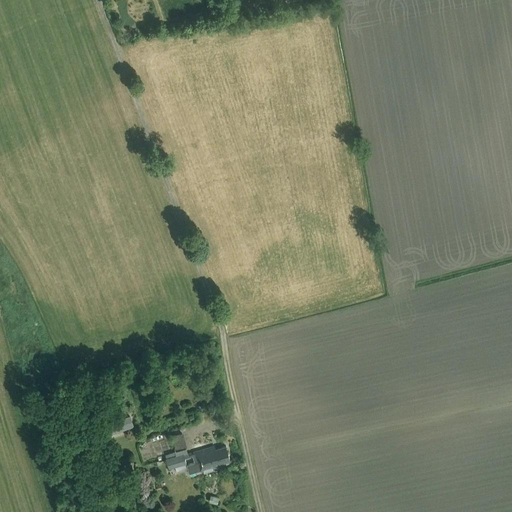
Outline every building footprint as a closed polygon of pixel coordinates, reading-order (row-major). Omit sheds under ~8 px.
[(102,437),(107,435),(127,429),(127,428),(134,425),(131,415),(103,423),(105,429),(100,431),(102,437)] [(195,451),(196,455),(192,456),(194,462),(187,465),(189,474),(201,470),(201,471),(220,466),(219,463),(230,460),(225,445),(215,448),(214,445),(195,451)] [(169,468),(187,463),(184,453),(166,458),(169,468)] [(135,460),(126,462),(129,474),(138,471),(135,460)] [(217,504),(219,497),(211,494),(209,502),(217,504)]
